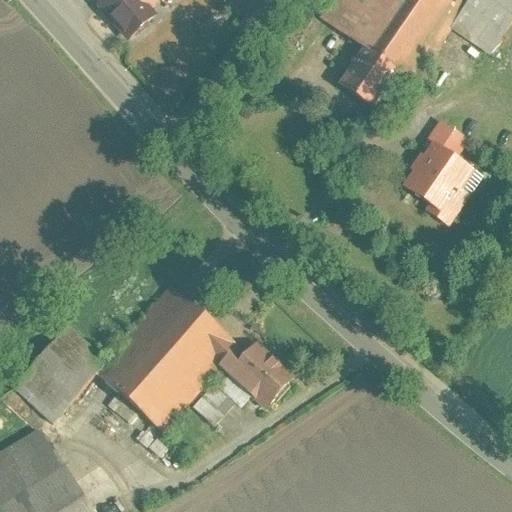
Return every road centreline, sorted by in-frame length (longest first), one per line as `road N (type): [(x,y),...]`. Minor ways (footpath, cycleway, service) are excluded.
road 1 (tertiary): [(511,461),(336,317),(31,0)]
road 2 (track): [(263,0),(162,144)]
